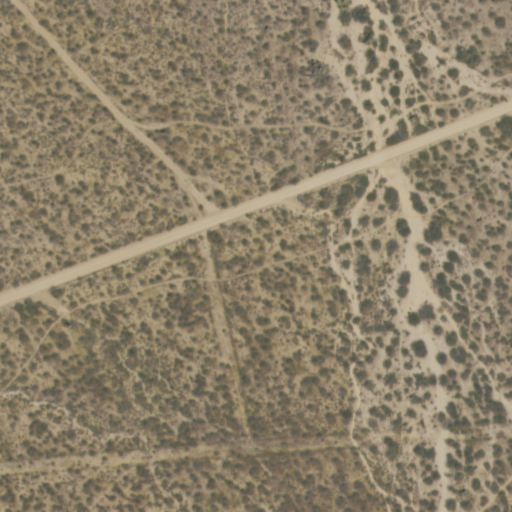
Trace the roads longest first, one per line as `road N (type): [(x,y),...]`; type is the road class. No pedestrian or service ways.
road 1 (track): [(0,298),(511,103)]
road 2 (track): [(5,0),(214,224)]
